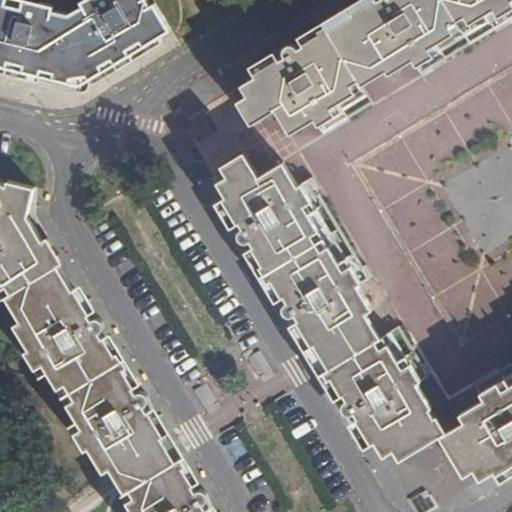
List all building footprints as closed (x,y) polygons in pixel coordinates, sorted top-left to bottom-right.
[(158,35),(170,27),(153,0),(72,0),(66,4),(69,9),(54,19),(38,15),(38,11),(0,1),(0,72),(4,73),(8,58),(22,61),(20,69),(68,81),(69,76),(85,74),(87,77),(129,52),(126,46),(139,38),(146,50),(162,41),(158,35)] [(256,65),(233,77),(240,89),(230,95),(245,119),(269,106),(283,129),(308,115),(319,132),(331,125),(330,121),(367,99),(356,82),(380,67),(382,71),(408,57),(417,73),(427,67),(426,64),(505,18),(505,20),(511,15),(511,6),(508,0),(354,0),(345,6),(347,10),(324,23),(321,18),(312,22),(314,26),(297,35),(299,39),(291,44),(289,41),(286,39),(282,38),(266,46),(270,52),(254,61),(256,65)] [(402,455),(443,431),(433,415),(430,417),(425,408),(428,406),(414,381),(428,373),(421,362),(418,363),(396,327),(379,338),(373,327),(364,312),(369,310),(351,280),(366,272),(359,260),(355,262),(308,185),(312,183),(306,173),(292,180),(278,156),(253,170),(239,147),(215,160),(221,172),(211,178),(225,202),(221,204),(232,220),(227,223),(235,237),(237,239),(240,239),(243,239),(247,239),(249,238),(252,245),(249,246),(260,264),(256,266),(264,281),(270,279),(280,296),(284,294),(288,302),(285,304),(283,306),(282,309),(283,313),(291,326),(299,322),(312,344),(316,342),(326,357),(331,365),(325,368),(331,379),(334,377),(344,393),(347,391),(351,399),(348,399),(345,401),(346,405),(345,406),(354,420),(360,417),(369,431),(372,430),(386,452),(396,447),(402,455)] [(0,288),(7,284),(13,293),(9,295),(23,321),(17,324),(31,349),(27,351),(36,367),(44,363),(58,387),(66,382),(77,399),(69,403),(83,427),(76,432),(85,448),(90,446),(105,470),(110,467),(119,481),(125,491),(130,488),(135,496),(128,501),(133,511),(220,511),(216,504),(208,509),(204,503),(207,499),(207,495),(205,491),(201,489),(197,489),(193,484),(196,482),(186,466),(188,464),(184,456),(181,458),(176,448),(153,411),(151,412),(146,405),(149,402),(149,398),(148,395),(145,392),(142,391),(138,392),(135,387),(137,385),(127,369),(130,366),(120,351),(118,353),(107,336),(105,337),(101,332),(103,329),(104,325),(103,322),(100,319),(96,318),(93,319),(89,314),(92,311),(78,288),(74,290),(58,264),(64,259),(50,236),(45,240),(29,215),(36,187),(9,180),(8,186),(5,183),(2,181),(0,180),(0,288)] [(459,423),(443,431),(465,472),(477,465),(483,474),(507,462),(509,466),(511,464),(511,358),(481,377),(480,374),(468,381),(478,399),(454,413),(459,423)] [(411,496),(419,511),(433,505),(426,490),(411,496)]
